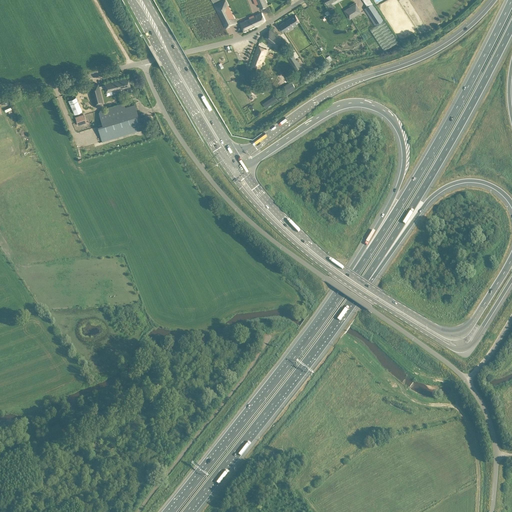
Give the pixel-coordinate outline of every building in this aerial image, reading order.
[(225,0),(215,6),(226,28),(229,26),(229,25),(232,23),(233,25),(237,23),(225,0)] [(256,0),(260,8),(267,5),(265,0),(256,0)] [(334,0),(325,0),(330,10),(336,7),(334,4),(333,5),(331,2),(334,0)] [(347,15),(349,19),(361,12),(356,3),(350,7),(352,11),(347,15)] [(367,7),(364,8),(375,25),(384,20),(381,15),(380,15),(378,11),(373,3),(367,7)] [(265,20),(262,13),(240,23),(244,30),(265,20)] [(295,14),(279,25),(284,31),(286,30),(287,31),(291,28),(290,27),(294,24),(295,24),(300,21),(295,14)] [(372,27),(370,29),(384,51),(398,42),(391,32),(384,20),(375,25),(372,27)] [(286,43),(270,29),(264,37),(278,48),(280,46),(283,48),(286,43)] [(316,41),(332,66),(339,62),(318,30),(315,32),(317,35),(316,35),(319,39),(316,41)] [(259,68),(267,48),(258,45),(251,65),(255,67),(254,72),(257,73),(259,68)] [(295,59),(290,51),(285,55),(294,70),(300,67),(300,66),(295,59)] [(290,69),(283,73),(288,82),(295,78),(290,69)] [(195,85),(197,83),(191,71),(188,73),(195,85)] [(130,86),(128,77),(104,82),(107,92),(116,89),(117,94),(121,93),(120,88),(130,86)] [(287,87),(281,91),(283,95),(295,88),(291,82),(286,85),(287,87)] [(254,92),(264,86),(262,83),(252,89),(254,92)] [(93,105),(100,104),(100,103),(99,104),(98,100),(102,99),(98,84),(88,86),(93,105)] [(274,96),(263,103),(266,108),(277,100),(274,96)] [(76,97),(68,100),(74,114),(82,111),(76,97)] [(102,141),(150,127),(146,116),(139,119),(134,104),(125,107),(123,103),(98,111),(102,127),(98,128),(102,141)] [(83,114),(75,117),(78,125),(86,122),(83,114)] [(245,154),(245,153),(243,154),(242,153),(240,155),(243,160),(252,154),(249,151),(245,154)]
